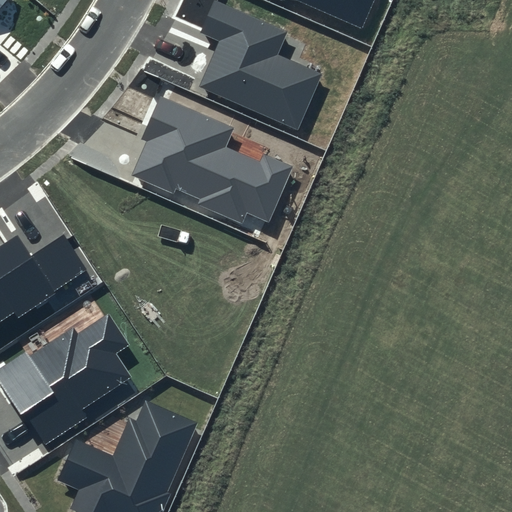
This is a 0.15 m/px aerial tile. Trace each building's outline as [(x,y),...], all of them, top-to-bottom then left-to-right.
[(287,31),(215,0),(213,0),(199,32),(220,41),(199,87),(297,130),(321,75),(276,55),(287,31)] [(282,0),(284,1),(284,0),(296,0),(362,28),(374,0),(282,0)] [(234,129),(160,97),(141,139),(147,141),(131,176),(174,195),(177,190),(199,200),(198,203),(242,222),(246,212),(269,222),(294,165),(262,151),(259,159),(227,145),(234,129)] [(17,238),(0,249),(0,320),(13,312),(18,319),(88,272),(63,235),(30,257),(17,238)] [(30,356),(26,351),(0,368),(0,384),(20,414),(23,412),(46,446),(88,418),(83,410),(132,377),(117,354),(130,346),(108,314),(78,334),(73,328),(30,356)] [(195,423),(145,402),(137,422),(130,419),(114,457),(73,440),(56,479),(79,488),(70,508),(77,511),(162,511),(171,494),(166,492),(195,423)]
